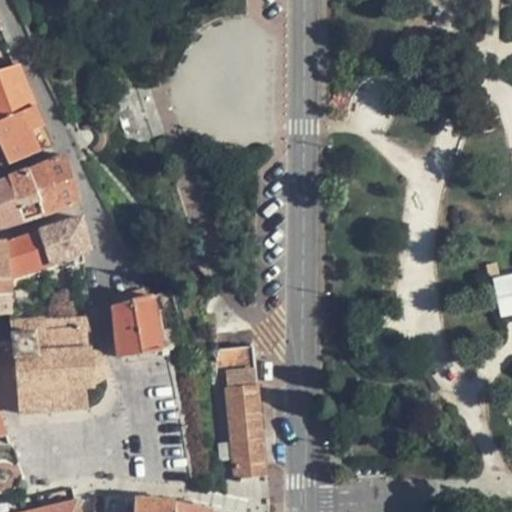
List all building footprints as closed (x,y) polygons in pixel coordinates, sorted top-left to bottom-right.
[(0,119),(35,106),(18,65),(0,70),(0,119)] [(54,146),(35,106),(0,119),(0,143),(2,147),(9,164),(54,146)] [(0,167),(9,164),(2,147),(0,147),(0,167)] [(67,156),(30,172),(46,214),(79,202),(67,156)] [(30,172),(10,179),(26,220),(46,214),(30,172)] [(10,179),(0,182),(0,228),(5,228),(26,220),(10,179)] [(51,263),(82,251),(90,248),(82,219),(41,232),(51,263)] [(12,278),(51,263),(41,232),(9,243),(12,278)] [(0,278),(12,278),(9,243),(6,243),(6,242),(0,242),(0,278)] [(511,274),(494,278),(501,316),(511,313),(511,274)] [(0,295),(13,294),(12,278),(0,278),(0,295)] [(116,298),(118,304),(149,296),(147,291),(116,298)] [(0,315),(14,314),(13,294),(0,295),(0,315)] [(167,350),(156,295),(149,296),(118,304),(114,305),(119,356),(167,350)] [(46,318),(14,319),(13,334),(21,413),(89,407),(88,388),(96,386),(97,384),(98,384),(105,380),(108,376),(110,369),(109,360),(105,355),(98,350),(94,350),(92,332),(90,317),(47,320),(46,318)] [(232,441),(237,497),(270,500),(268,480),(254,346),(211,349),(221,442),(232,441)] [(0,436),(9,434),(0,413),(0,436)] [(126,511),(125,499),(107,498),(107,511),(126,511)] [(175,511),(176,504),(137,500),(135,511),(175,511)] [(80,511),(77,501),(33,511),(80,511)] [(177,503),(176,504),(175,511),(207,511),(207,509),(194,506),(177,503)]
